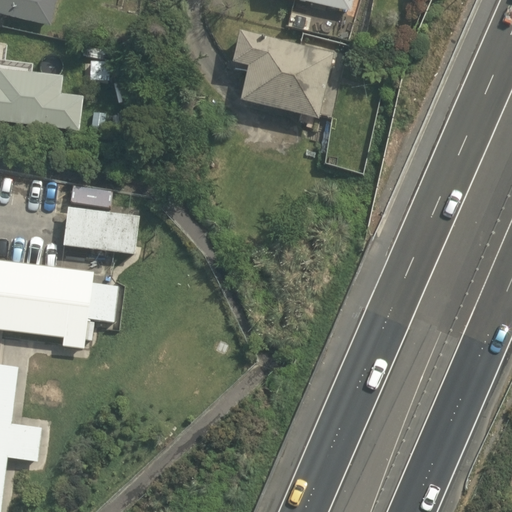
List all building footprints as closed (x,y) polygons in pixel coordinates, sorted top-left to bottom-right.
[(0,0),(0,19),(48,29),(54,0),(0,0)] [(293,0),(354,14),(356,0),(293,0)] [(339,54),(238,31),(230,64),(249,68),(241,104),(323,123),(339,54)] [(141,225),(66,216),(62,253),(137,262),(141,225)] [(106,291),(0,278),(0,347),(99,359),(106,291)] [(6,511),(22,377),(0,374),(0,511),(6,511)]
